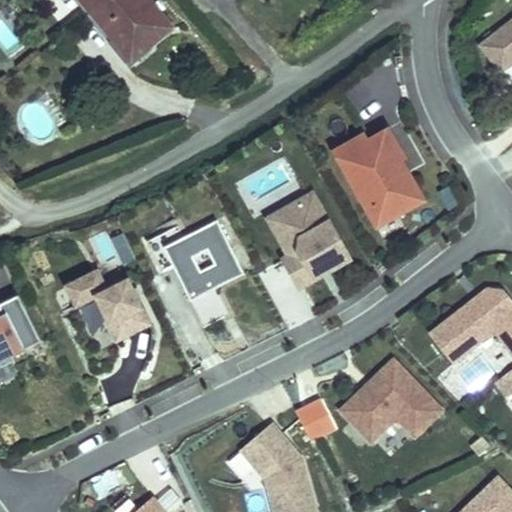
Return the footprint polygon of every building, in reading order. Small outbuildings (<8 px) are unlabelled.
[(109,0),(60,0),(77,23),(109,0)] [(163,46),(129,0),(109,0),(77,23),(98,53),(108,47),(126,73),(163,46)] [(511,13),(477,39),(501,72),(511,62),(511,13)] [(369,131),(364,123),(329,142),(377,222),(430,194),(390,118),(369,131)] [(354,256),(315,185),(263,213),(283,249),(278,252),(299,287),(354,256)] [(185,229),(181,221),(147,239),(164,271),(176,265),(206,326),(233,313),(219,284),(248,271),(218,213),(185,229)] [(103,239),(114,273),(136,266),(125,232),(103,239)] [(110,290),(98,268),(66,283),(79,307),(99,298),(122,343),(157,324),(134,278),(110,290)] [(486,284),(428,329),(454,362),(494,330),(511,353),(511,291),(507,284),(486,284)] [(0,357),(26,344),(6,306),(0,309),(0,357)] [(394,353),(337,406),(371,442),(397,416),(418,440),(452,410),(394,353)] [(511,366),(496,380),(507,395),(511,391),(511,366)] [(319,511),(306,454),(273,419),(239,446),(265,475),(275,511),(319,511)] [(511,511),(511,494),(494,475),(457,511),(511,511)] [(163,511),(153,501),(138,511),(163,511)]
